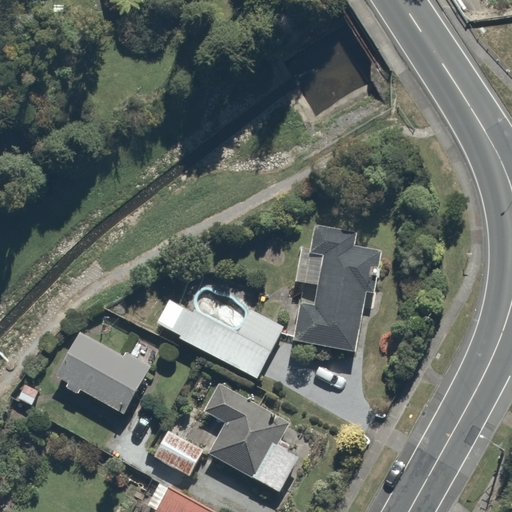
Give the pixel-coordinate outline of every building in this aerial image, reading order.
[(356,351),(366,293),(375,294),(382,251),(354,245),(356,233),(316,226),(311,249),(301,248),(295,282),(317,286),(314,303),(300,301),(293,340),(356,351)] [(236,334),(169,299),(156,325),(261,380),(288,328),(250,307),(236,334)] [(124,415),(150,368),(125,354),(123,357),(80,333),(56,376),(68,383),(65,387),(78,394),(80,391),(124,415)] [(289,423),(219,384),(204,410),(226,423),(208,453),(279,493),(299,457),(277,445),(289,423)] [(191,475),(204,450),(168,430),(155,456),(191,475)] [(214,511),(168,488),(155,511),(214,511)] [(139,511),(124,503),(118,511),(139,511)]
